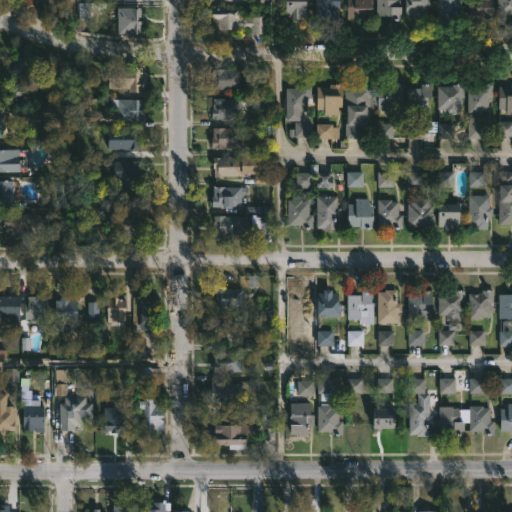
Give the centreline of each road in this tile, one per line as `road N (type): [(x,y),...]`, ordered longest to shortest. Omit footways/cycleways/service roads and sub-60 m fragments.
road 1 (residential): [(511,52),(173,53),(50,37),(0,16)]
road 2 (tertiary): [(511,469),(0,470)]
road 3 (residential): [(511,260),(0,260)]
road 4 (residential): [(174,0),(177,470)]
